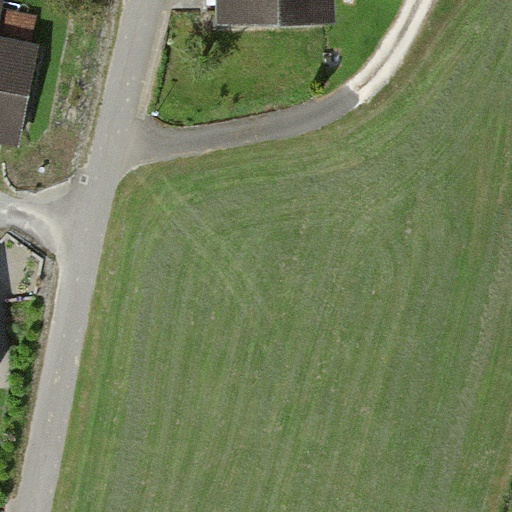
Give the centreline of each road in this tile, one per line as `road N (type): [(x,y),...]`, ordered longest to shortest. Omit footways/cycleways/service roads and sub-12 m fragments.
road 1 (unclassified): [(39,511),(147,0)]
road 2 (track): [(115,139),(195,138),(333,104),(396,55),(423,0)]
